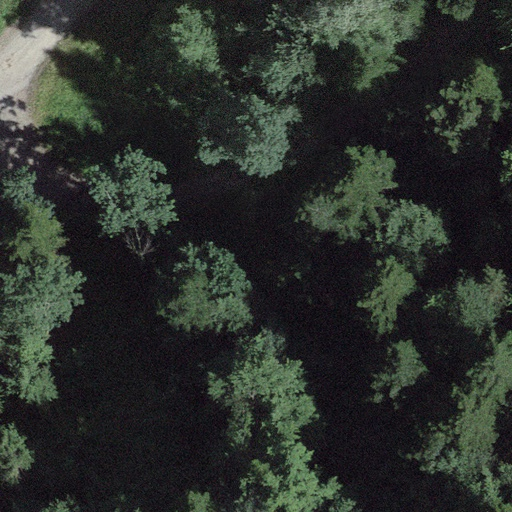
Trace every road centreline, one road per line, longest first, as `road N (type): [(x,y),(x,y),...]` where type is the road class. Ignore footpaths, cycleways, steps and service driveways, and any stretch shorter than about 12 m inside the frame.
road 1 (track): [(0,129),(47,173),(101,194),(162,197),(221,187),(378,100),(495,0)]
road 2 (track): [(0,95),(87,0)]
